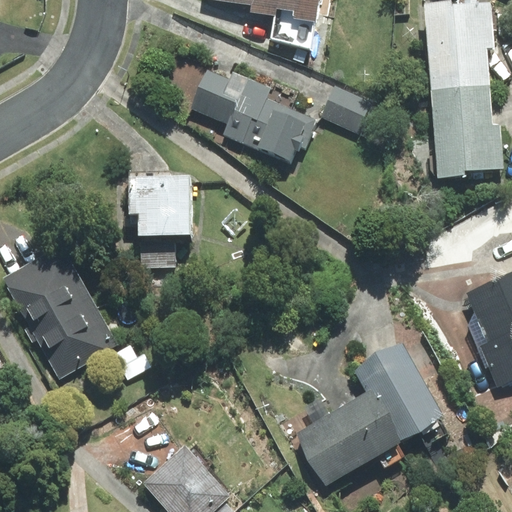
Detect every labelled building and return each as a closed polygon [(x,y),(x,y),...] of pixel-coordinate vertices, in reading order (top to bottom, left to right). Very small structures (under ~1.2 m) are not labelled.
[(311,0),(201,0),(200,6),(249,13),(248,20),(274,23),(270,49),(313,55),(321,2),(311,0)] [(423,12),(434,181),(434,186),(465,184),(465,179),(504,177),(501,130),(491,131),(486,57),(496,57),(493,8),(423,12)] [(208,75),(190,112),(225,129),(220,140),(292,173),(313,127),(269,106),(274,96),(231,77),(228,85),(208,75)] [(322,123),(374,145),(384,120),(368,113),(371,106),(335,90),(322,123)] [(127,181),(124,230),(137,230),(136,245),(143,245),(141,271),(176,273),(178,245),(189,246),(193,185),(127,181)] [(61,251),(2,285),(58,382),(117,348),(61,251)] [(511,277),(464,298),(469,310),(441,322),(458,362),(481,352),(498,393),(511,386),(511,277)] [(105,362),(114,377),(121,372),(129,384),(150,371),(134,344),(105,362)] [(323,494),(399,453),(444,429),(401,349),(356,374),(370,400),(294,442),(323,494)] [(185,454),(145,491),(164,511),(220,511),(230,503),(185,454)]
